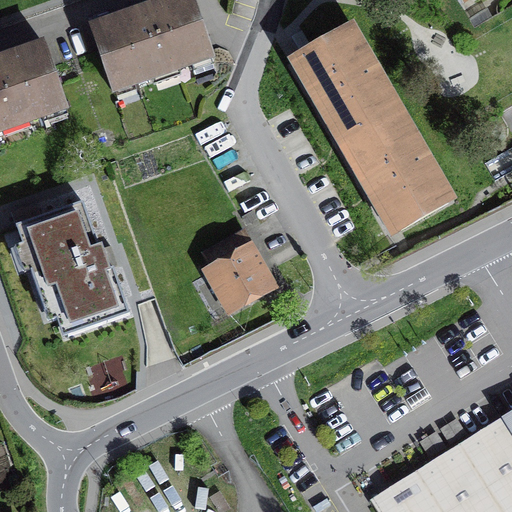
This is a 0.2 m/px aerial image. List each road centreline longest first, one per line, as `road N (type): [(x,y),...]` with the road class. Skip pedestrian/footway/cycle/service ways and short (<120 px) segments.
road 1 (residential): [(271,0),(247,87),(247,119),(351,311)]
road 2 (residential): [(351,311),(69,457)]
road 3 (residential): [(511,232),(351,311)]
